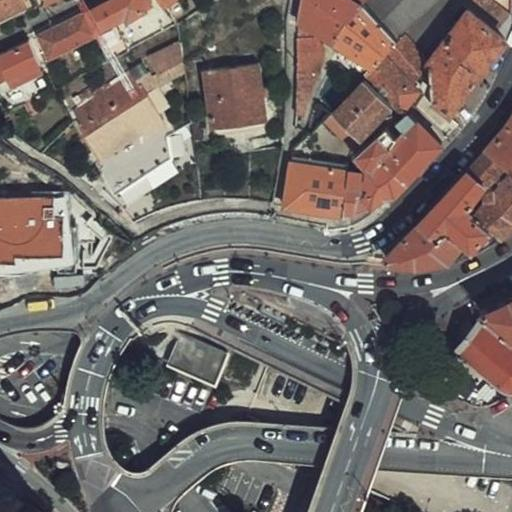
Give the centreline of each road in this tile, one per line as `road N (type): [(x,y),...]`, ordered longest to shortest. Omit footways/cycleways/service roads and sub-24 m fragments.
road 1 (tertiary): [(0,321),(81,308),(149,253),(208,232),(356,241),(423,187),(511,77)]
road 2 (primary): [(88,454),(110,478),(143,490),(241,444),(511,459)]
road 3 (primary): [(511,446),(214,309),(163,301),(129,312)]
road 4 (primary): [(367,421),(422,313),(471,276)]
road 5 (primary): [(471,276),(411,284),(291,277)]
road 6 (primary): [(367,421),(353,319),(318,287),(291,277)]
road 7 (primary): [(291,277),(177,277),(129,312)]
